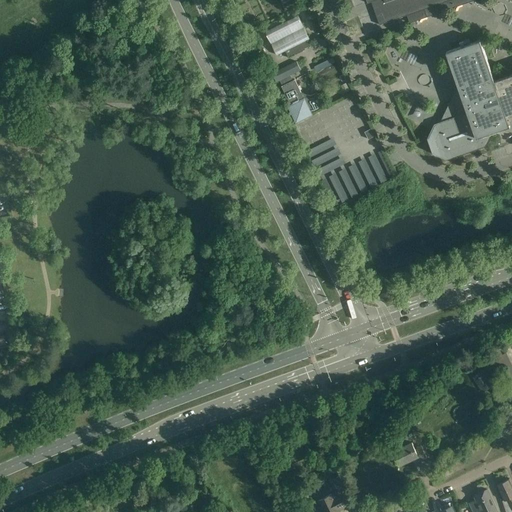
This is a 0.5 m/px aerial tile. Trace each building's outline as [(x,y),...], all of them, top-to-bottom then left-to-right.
[(259,5),(257,0),(238,0),(244,12),(259,5)] [(366,0),(367,3),(375,0),(378,9),(375,11),(379,25),(407,15),(410,23),(474,0),(366,0)] [(309,39),(298,15),(265,32),(277,55),(285,51),(289,58),(302,51),(302,50),(310,45),(307,40),(309,39)] [(511,74),(494,80),(480,40),(446,52),(461,95),(456,96),(453,102),(450,100),(446,111),(449,120),(435,125),(429,138),(434,152),(447,159),(485,145),(491,133),(510,126),(509,123),(511,121),(511,74)] [(301,70),(296,61),(272,74),(276,82),(301,70)] [(295,79),(281,86),(291,105),(289,106),(296,122),(312,114),(311,112),(324,105),(318,92),(311,95),(310,95),(301,93),(295,79)] [(311,148),(337,203),(370,188),(369,187),(389,177),(389,178),(394,175),(387,161),(381,164),(379,160),(385,157),(382,149),(346,166),(333,137),(311,148)] [(510,361),(506,352),(493,358),(500,366),(510,361)] [(492,386),(484,373),(474,380),(483,392),(492,386)] [(415,449),(412,442),(393,451),(399,465),(415,458),(417,462),(427,457),(421,446),(415,449)] [(327,496),(318,501),(323,511),(340,511),(338,508),(345,505),(346,507),(353,504),(339,476),(332,479),(338,491),(332,494),(327,496)] [(501,501),(504,511),(510,511),(511,511),(511,485),(509,479),(497,485),(501,494),(504,499),(501,501)] [(497,511),(491,498),(487,489),(474,495),(477,500),(470,503),(473,511),(497,511)]
